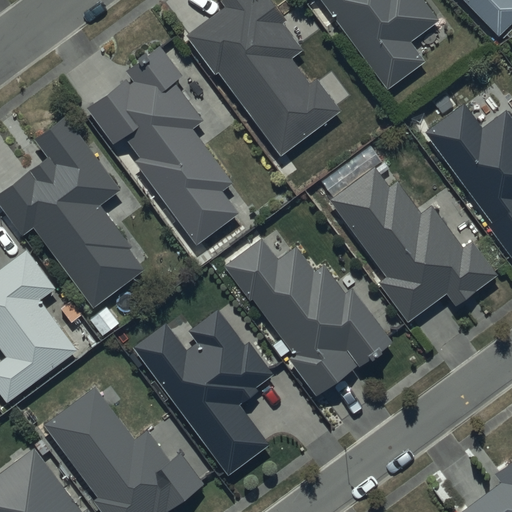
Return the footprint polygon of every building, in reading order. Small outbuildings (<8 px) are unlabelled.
[(223,0),(186,28),(215,68),(218,66),(279,149),(340,104),(317,72),(311,76),(291,50),(302,42),(282,16),(287,12),(277,0),(223,0)] [(325,0),(387,84),(426,56),(410,34),(439,12),(429,0),(325,0)] [(511,0),(468,0),(497,30),(511,15),(511,0)] [(128,70),(86,100),(113,137),(123,130),(138,150),(134,153),(196,237),(238,206),(222,183),(232,176),(193,121),(204,113),(174,72),(182,67),(161,38),(124,65),(128,70)] [(442,115),(425,127),(491,217),(488,219),(511,252),(511,110),(507,104),(482,122),(465,98),(454,106),(446,95),(434,103),(442,115)] [(46,149),(0,182),(0,199),(21,229),(33,221),(93,301),(145,262),(129,242),(132,240),(101,197),(120,183),(66,108),(34,131),(46,149)] [(381,157),(370,142),(320,178),(330,192),(328,194),(384,271),(378,276),(406,315),(445,287),(454,299),(497,268),(473,236),(462,244),(430,199),(421,206),(397,174),(390,180),(376,161),(381,157)] [(263,232),(225,259),(251,294),(254,292),(283,333),(272,340),(281,353),(287,348),(315,388),(392,334),(354,280),(345,286),(325,258),(315,264),(297,239),(277,253),(263,232)] [(0,340),(6,349),(0,353),(0,385),(7,395),(78,343),(42,293),(57,282),(27,240),(0,259),(0,340)] [(166,315),(132,340),(229,469),(269,439),(239,398),(258,383),(256,381),(273,368),(249,336),(245,339),(218,302),(189,323),(198,336),(187,344),(166,315)] [(96,380),(44,417),(97,490),(92,494),(105,511),(147,511),(151,510),(152,511),(158,511),(167,506),(165,503),(202,476),(180,445),(169,453),(147,423),(134,432),(96,380)] [(0,511),(97,511),(88,499),(81,505),(36,441),(0,466),(0,511)] [(500,474),(459,504),(465,511),(511,511),(511,452),(494,466),(500,474)]
